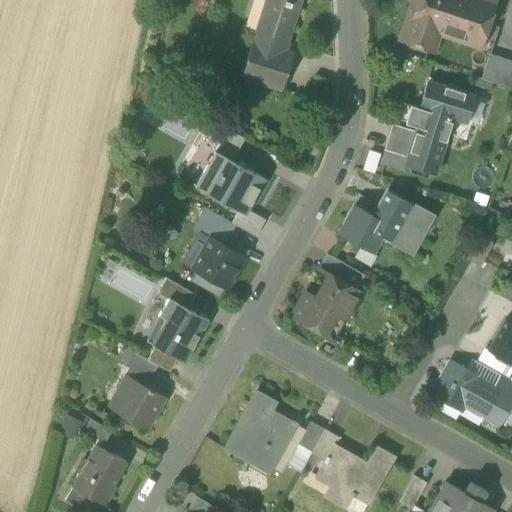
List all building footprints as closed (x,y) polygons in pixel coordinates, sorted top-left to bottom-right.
[(256,33),(257,33),(286,43),(300,0),(268,0),(272,1),(262,33),(257,31),(256,33)] [(272,1),(268,0),(266,0),(257,31),(262,33),(272,1)] [(405,41),(429,49),(436,26),(471,38),(477,22),(486,25),(494,3),(483,0),(424,0),(421,10),(416,8),(405,41)] [(283,52),(286,43),(257,33),(254,43),(252,43),(251,44),(259,46),(249,78),(241,76),(241,77),(253,81),(252,84),(255,85),(256,82),(281,90),(292,55),(283,52)] [(259,46),(251,44),(241,76),(249,78),(259,46)] [(481,80),(511,89),(511,63),(489,56),(481,80)] [(404,164),(435,174),(453,119),(465,123),(474,96),(427,81),(419,108),(410,106),(405,122),(416,126),(414,132),(407,157),(404,164)] [(207,138),(218,144),(218,143),(235,153),(244,139),(216,123),(207,138)] [(385,150),(407,157),(414,132),(392,125),(385,150)] [(218,143),(218,144),(214,151),(231,160),(235,153),(218,143)] [(265,179),(231,160),(214,151),(194,186),(238,211),(245,215),(247,210),(265,179)] [(381,163),(396,168),(400,157),(385,152),(381,163)] [(339,234),(373,253),(383,236),(403,248),(411,234),(416,237),(429,214),(387,190),(372,215),(355,205),(339,234)] [(200,232),(210,238),(224,246),(235,226),(204,208),(193,228),(200,232)] [(245,215),(238,211),(231,223),(255,237),(265,220),(247,210),(245,215)] [(210,238),(200,232),(182,263),(192,269),(203,250),(210,238)] [(466,258),(480,266),(483,261),(493,243),(479,235),(466,258)] [(207,253),(196,271),(224,287),(226,288),(238,269),(235,267),(242,256),(224,246),(210,238),(203,250),(207,253)] [(192,269),(196,271),(207,253),(203,250),(192,269)] [(319,267),(344,281),(351,268),(327,254),(319,267)] [(244,257),(242,256),(235,267),(238,269),(244,257)] [(291,317),(325,336),(336,316),(344,320),(360,291),(344,281),(319,267),(318,269),(329,275),(316,297),(306,291),(291,317)] [(218,296),(224,287),(196,271),(191,281),(218,296)] [(168,298),(187,308),(195,295),(165,278),(156,293),(167,299),(168,298)] [(167,299),(158,315),(165,319),(150,344),(154,346),(177,358),(184,362),(208,320),(187,308),(168,298),(167,299)] [(145,341),(150,344),(165,319),(158,315),(145,341)] [(506,359),(511,362),(511,322),(505,318),(504,320),(505,321),(490,349),(488,348),(488,349),(506,359)] [(474,342),(467,355),(499,372),(506,359),(488,349),(474,342)] [(177,358),(154,346),(146,359),(155,364),(169,372),(177,358)] [(127,364),(149,377),(155,364),(146,359),(133,352),(127,364)] [(499,375),(471,359),(465,369),(479,377),(478,379),(492,387),(499,375)] [(459,411),(466,399),(478,379),(479,377),(465,369),(450,361),(430,395),(459,411)] [(111,409),(146,429),(165,397),(126,375),(117,390),(121,392),(111,409)] [(492,387),(511,398),(511,382),(499,375),(492,387)] [(499,426),(505,415),(511,402),(511,398),(492,387),(478,379),(466,399),(487,410),(483,417),(499,426)] [(251,457),(271,469),(298,422),(293,419),(293,421),(281,414),(278,420),(269,415),(277,401),(256,389),(223,447),(249,461),(251,457)] [(84,431),(104,443),(111,431),(90,419),(84,431)] [(311,452),(312,449),(324,429),(310,421),(297,444),(311,452)] [(339,438),(324,429),(312,449),(326,456),(326,457),(334,445),(335,446),(339,438)] [(311,452),(297,444),(286,462),(300,470),(311,452)] [(72,487),(104,505),(115,487),(113,485),(126,463),(95,445),(72,487)] [(325,497),(343,507),(346,503),(351,494),(367,503),(394,457),(376,447),(366,464),(365,462),(362,468),(351,461),(354,456),(335,446),(334,445),(326,457),(326,456),(323,461),(324,462),(315,477),(331,486),(325,497)] [(398,501),(411,509),(426,482),(413,475),(398,501)] [(464,492),(480,501),(486,491),(469,482),(464,492)] [(451,485),(440,505),(452,511),(491,511),(493,509),(480,501),(464,492),(451,485)] [(351,494),(346,503),(361,511),(367,503),(351,494)] [(196,497),(187,511),(188,511),(212,511),(214,509),(196,497)]
